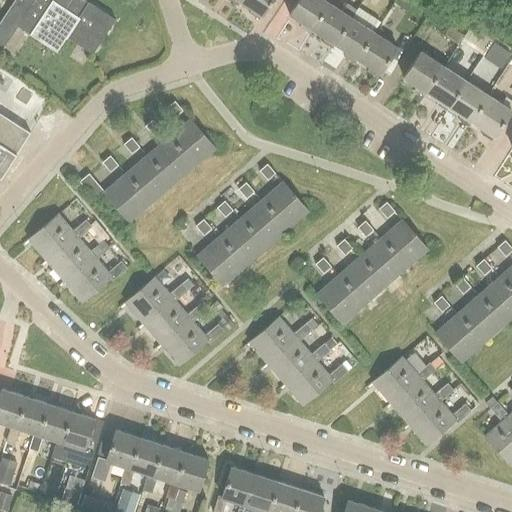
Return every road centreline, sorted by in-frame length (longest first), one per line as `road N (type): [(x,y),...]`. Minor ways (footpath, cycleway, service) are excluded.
road 1 (residential): [(511,507),(126,382),(0,273)]
road 2 (residential): [(511,212),(304,70),(259,52),(191,65)]
road 3 (residential): [(0,214),(124,87),(191,65)]
